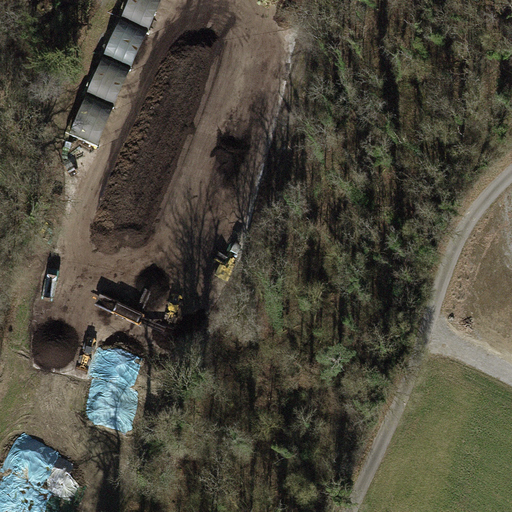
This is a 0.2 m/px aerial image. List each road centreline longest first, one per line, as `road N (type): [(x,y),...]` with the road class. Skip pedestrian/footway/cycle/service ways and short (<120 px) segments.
road 1 (track): [(120,511),(228,305),(273,178),(319,0)]
road 2 (track): [(349,511),(414,386),(451,257),(494,181),(511,167)]
